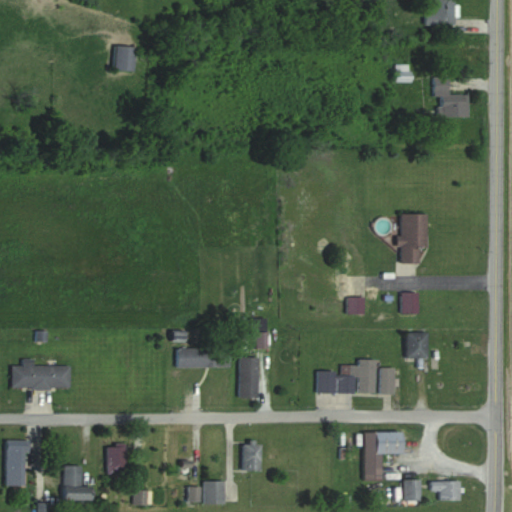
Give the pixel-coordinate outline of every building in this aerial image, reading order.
[(432,0),(432,13),(422,13),(422,25),(452,25),(451,0),(432,0)] [(132,47),(110,47),(110,71),(132,71),(132,47)] [(392,82),(408,82),(408,64),(392,64),(392,82)] [(445,78),(431,78),(431,92),(437,92),(437,118),(465,118),(465,94),(445,94),(445,78)] [(423,248),(423,213),(397,213),(397,262),(416,262),(416,248),(423,248)] [(415,313),(415,291),(398,291),(398,313),(415,313)] [(423,332),(403,332),(403,358),(423,358),(423,332)] [(247,349),(263,349),(263,333),(247,333),(247,349)] [(225,349),(173,349),(173,368),(225,368),(225,349)] [(255,397),(255,358),(237,358),(237,397),(255,397)] [(67,365),(30,365),(30,359),(19,359),(19,365),(8,365),(8,388),(67,388),(67,365)] [(373,360),(355,360),(355,366),(340,365),(340,372),(315,371),(314,393),(373,393),(373,360)] [(391,393),(391,368),(377,368),(377,393),(391,393)] [(378,453),(397,453),(397,431),(361,431),(361,480),(378,480),(378,453)] [(2,485),(24,485),(24,440),(2,440),(2,485)] [(258,441),(240,441),(240,469),(258,469),(258,441)] [(102,473),(122,473),(122,443),(102,443),(102,473)] [(88,500),(88,486),(79,486),(79,465),(60,465),(60,500),(88,500)] [(201,479),(201,503),(222,503),(222,479),(201,479)] [(400,479),(400,501),(417,501),(417,479),(400,479)] [(458,500),(458,480),(428,480),(428,489),(436,489),(436,500),(458,500)] [(130,490),(130,503),(143,503),(143,490),(130,490)]
